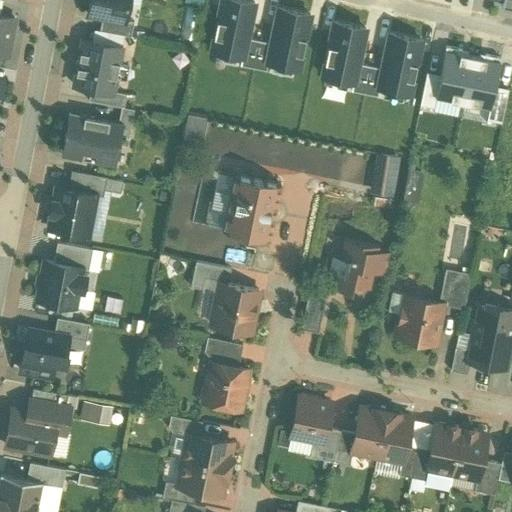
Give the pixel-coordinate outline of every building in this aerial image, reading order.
[(90,0),(87,14),(102,17),(125,21),(125,20),(128,0),(90,0)] [(253,4),(234,0),(221,0),(211,48),(242,55),(245,37),(253,4)] [(308,16),(279,9),(271,43),(268,60),(297,67),(308,16)] [(0,15),(0,55),(6,57),(14,18),(0,15)] [(125,21),(102,17),(100,31),(124,35),(131,36),(134,21),(125,20),(125,21)] [(364,29),(332,22),(320,79),(352,86),(357,63),(364,29)] [(91,42),(121,48),(124,35),(100,31),(94,29),(91,42)] [(424,38),(388,31),(380,68),(376,91),(411,98),(424,38)] [(252,67),(258,40),(245,37),(242,55),(240,64),(252,67)] [(82,40),(74,86),(91,89),(113,93),(113,91),(121,48),(91,42),(82,40)] [(268,60),(271,43),(258,40),(252,67),(266,70),(268,60)] [(475,52),(447,46),(441,75),(436,97),(464,104),(475,52)] [(501,58),(475,52),(464,104),(490,109),(495,86),(501,58)] [(369,65),(357,63),(352,86),(364,88),(369,65)] [(380,68),(369,65),(364,88),(376,91),(380,68)] [(441,75),(429,72),(421,104),(433,107),(436,97),(441,75)] [(509,89),(495,86),(490,109),(487,119),(502,123),(509,89)] [(113,93),(91,89),(89,100),(121,107),(124,107),(126,94),(113,91),(113,93)] [(121,107),(118,122),(123,123),(121,134),(129,135),(135,109),(124,107),(121,107)] [(69,113),(61,156),(115,166),(121,134),(123,123),(118,122),(69,113)] [(392,194),(397,154),(374,151),(369,191),(392,194)] [(71,170),(68,188),(96,194),(96,195),(103,197),(107,177),(71,170)] [(402,197),(415,199),(419,172),(407,170),(402,197)] [(278,187),(234,177),(221,230),(266,240),(278,187)] [(51,215),(49,229),(88,236),(96,195),(96,194),(68,188),(57,186),(54,200),(52,199),(49,214),(51,215)] [(384,272),(390,248),(343,236),(339,252),(335,251),(327,281),(367,291),(373,269),(384,272)] [(57,242),(53,262),(81,267),(81,269),(88,270),(93,249),(57,242)] [(45,260),(37,299),(75,307),(78,289),(83,290),(86,276),(80,274),(81,269),(81,267),(53,262),(45,260)] [(215,282),(227,285),(230,268),(193,260),(188,286),(213,291),(215,282)] [(468,276),(450,272),(443,304),(462,308),(468,276)] [(227,285),(215,282),(213,291),(207,324),(252,333),(260,291),(227,285)] [(321,300),(303,296),(296,329),(315,332),(321,300)] [(443,304),(403,296),(394,337),(434,346),(443,304)] [(511,326),(511,311),(478,304),(465,364),(502,373),(511,326)] [(28,328),(21,367),(56,373),(62,334),(28,328)] [(239,347),(205,339),(202,352),(236,359),(239,347)] [(251,370),(210,362),(201,405),(242,414),(251,370)] [(79,418),(108,422),(111,404),(82,399),(79,418)] [(331,408),(297,401),(289,438),(310,442),(322,445),(326,431),(331,408)] [(12,406),(5,443),(45,450),(51,413),(12,406)] [(376,461),(386,412),(357,406),(346,455),(376,461)] [(386,412),(376,461),(404,467),(414,418),(386,412)] [(184,433),(197,436),(199,424),(167,417),(164,429),(184,433)] [(425,472),(451,477),(460,432),(434,426),(425,472)] [(339,434),(326,431),(322,445),(310,442),(306,459),(332,465),(339,434)] [(485,437),(460,432),(451,477),(476,482),(485,437)] [(184,433),(179,458),(226,468),(231,443),(197,436),(184,433)] [(511,482),(511,480),(511,457),(503,455),(498,479),(511,482)] [(220,496),(226,468),(179,458),(173,486),(194,491),(220,496)] [(63,473),(26,466),(23,483),(39,486),(59,490),(63,473)] [(1,479),(0,485),(0,504),(34,511),(39,486),(23,483),(1,479)] [(191,505),(194,491),(173,486),(164,484),(161,498),(170,500),(191,505)] [(200,511),(201,507),(191,505),(170,500),(167,511),(200,511)]
